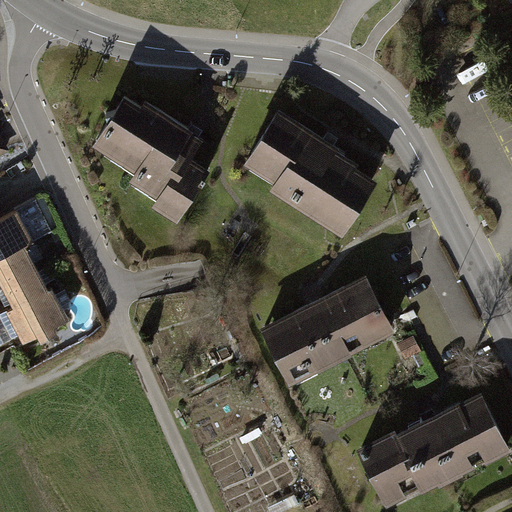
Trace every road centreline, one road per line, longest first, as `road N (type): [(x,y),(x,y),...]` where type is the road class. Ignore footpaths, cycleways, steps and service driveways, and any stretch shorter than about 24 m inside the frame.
road 1 (residential): [(43,7),(23,55),(26,99),(128,333)]
road 2 (tertiary): [(511,338),(399,124),(361,88),(319,68)]
road 3 (track): [(0,401),(128,333),(207,511)]
road 4 (tertiary): [(319,68),(112,39),(43,7)]
